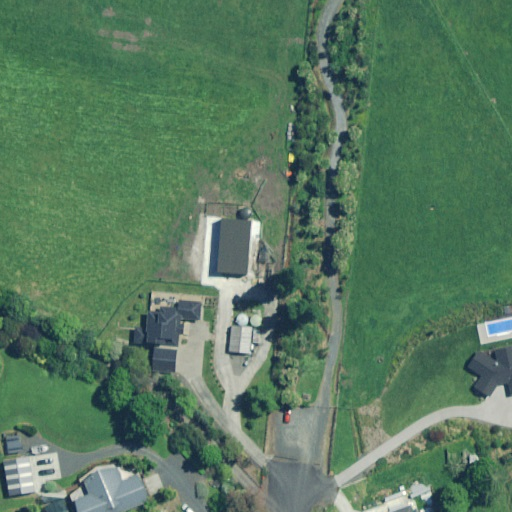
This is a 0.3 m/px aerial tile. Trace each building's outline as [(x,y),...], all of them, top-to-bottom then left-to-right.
[(154,368),(176,370),(178,336),(181,336),(182,322),(200,323),(201,304),(180,302),(180,306),(151,304),(149,327),(135,326),(134,341),(156,342),(154,368)] [(253,328),(232,327),(229,352),(251,354),(253,328)] [(511,348),(495,351),(497,363),(478,352),(467,369),(481,377),(475,388),(490,397),(494,389),(509,385),(511,397),(511,396),(511,348)] [(22,452),(19,431),(4,433),(8,454),(22,452)] [(124,481),(117,466),(85,480),(91,494),(74,501),(78,511),(124,511),(151,501),(140,475),(124,481)] [(67,511),(63,494),(44,499),(47,511),(67,511)]
